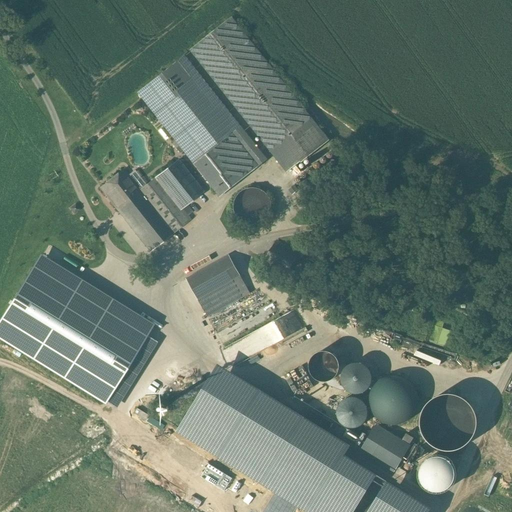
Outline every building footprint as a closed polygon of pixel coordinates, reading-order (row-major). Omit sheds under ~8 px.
[(231,19),(191,51),(287,172),(327,140),(326,138),(231,19)] [(195,147),(165,109),(156,116),(186,154),(195,147)] [(231,134),(200,158),(194,163),(220,196),(258,167),(231,134)] [(203,192),(177,160),(155,178),(161,186),(180,210),(186,205),(203,192)] [(139,191),(122,170),(100,188),(121,214),(144,196),(145,199),(161,186),(155,178),(139,191)] [(180,210),(161,186),(145,199),(173,234),(190,220),(186,216),(191,212),(186,205),(180,210)] [(298,191),(294,186),(289,190),(293,195),(298,191)] [(145,199),(144,196),(121,214),(150,251),(173,234),(145,199)] [(80,210),(75,204),(69,209),(74,215),(80,210)] [(298,254),(277,242),(265,263),(286,275),(289,270),(298,254)] [(153,324),(42,255),(0,323),(0,337),(106,402),(153,324)] [(229,256),(186,280),(198,300),(241,277),(230,258),(230,257),(229,256)] [(289,270),(286,275),(306,287),(309,282),(289,270)] [(241,277),(198,300),(207,317),(235,302),(250,293),(241,277)] [(224,349),(233,366),(297,331),(293,322),(288,315),(248,337),(242,326),(250,322),(247,316),(219,331),(228,346),(224,349)] [(320,381),(325,382),(331,380),(336,376),(339,371),(339,365),(337,359),(334,355),(328,352),(322,352),(317,354),(312,357),(310,362),(309,368),(311,374),(315,378),(320,381)] [(331,380),(325,382),(328,385),(340,390),(346,390),(342,384),(341,378),(343,372),(346,367),(352,364),(350,359),(342,357),(337,359),(339,365),(339,371),(336,376),(331,380)] [(357,363),(352,364),(346,367),(343,372),(341,378),(342,384),(346,390),(350,393),(355,394),(361,394),(365,391),(369,387),(371,382),(372,377),(370,372),(367,367),(363,365),(357,363)] [(220,365),(178,431),(309,511),(427,511),(430,509),(345,456),(351,446),(220,365)] [(314,387),(302,365),(298,368),(310,389),(314,387)] [(307,391),(295,370),(289,373),(301,394),(307,391)] [(371,411),(375,417),(380,422),(387,425),(394,426),(401,424),(407,421),(412,417),(416,411),(418,404),(418,397),(416,390),(412,385),(407,380),(400,377),(393,376),(386,377),(380,380),(375,385),(371,391),(369,398),(369,405),(371,411)] [(425,437),(431,443),(438,448),(447,449),(455,448),(463,445),(470,439),(474,430),(475,421),(473,412),(468,404),(461,398),(452,395),(443,396),(434,399),(427,405),(423,412),(421,421),(422,429),(425,437)] [(355,428),(360,427),(364,424),(366,419),(368,414),(367,409),(365,405),(362,401),(357,399),(352,398),(347,398),(343,401),(339,405),(337,409),(337,414),(338,419),(341,423),(345,427),(350,428),(355,428)] [(148,416),(136,409),(133,414),(145,421),(148,416)] [(163,425),(149,417),(146,422),(160,431),(163,425)] [(409,445),(376,425),(361,450),(394,469),(409,445)] [(445,460),(440,458),(434,457),(429,459),(424,462),(421,467),(419,472),(420,477),(422,482),(425,486),(429,489),(434,490),(440,490),(444,488),(448,484),(451,480),(452,474),(452,469),(449,464),(445,460)]
